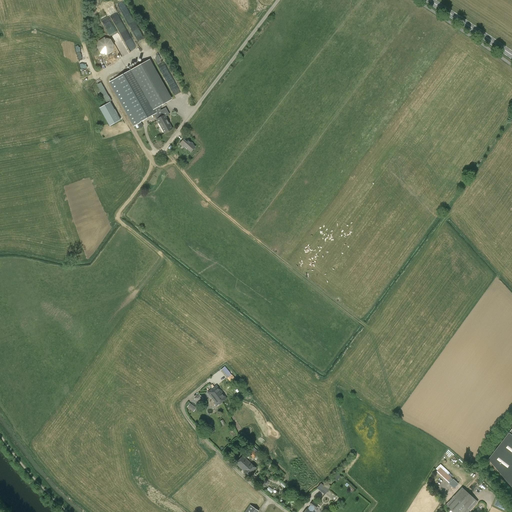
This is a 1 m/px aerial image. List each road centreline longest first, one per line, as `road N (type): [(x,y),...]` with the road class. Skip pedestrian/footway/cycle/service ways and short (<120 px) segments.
road 1 (unclassified): [(288,511),(234,470),(183,411),(184,401),(217,375)]
road 2 (unclassified): [(181,131),(278,0)]
